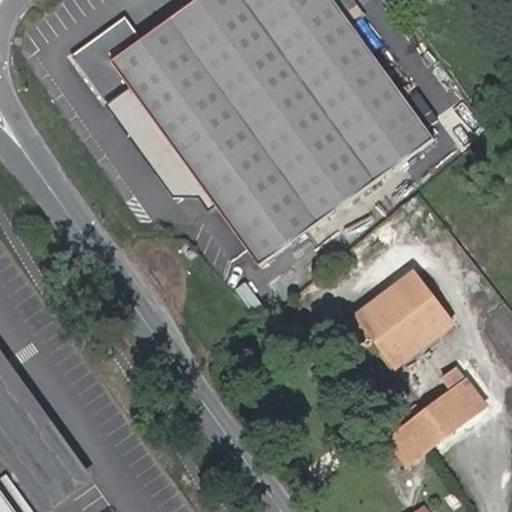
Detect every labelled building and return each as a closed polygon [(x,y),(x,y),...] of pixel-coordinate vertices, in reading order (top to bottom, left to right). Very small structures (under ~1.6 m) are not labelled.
[(440,140),(337,0),(207,0),(153,39),(137,16),(77,60),(109,105),(129,88),(262,267),(440,140)] [(453,320),(418,272),(330,339),(345,360),(377,337),(398,363),(453,320)] [(0,357),(0,435),(51,504),(88,476),(0,357)] [(391,414),(386,409),(377,416),(415,467),(492,406),(459,366),(445,377),(453,387),(409,421),(399,408),(391,414)] [(394,403),(386,409),(391,414),(399,408),(394,403)] [(19,511),(0,485),(0,511),(19,511)]
